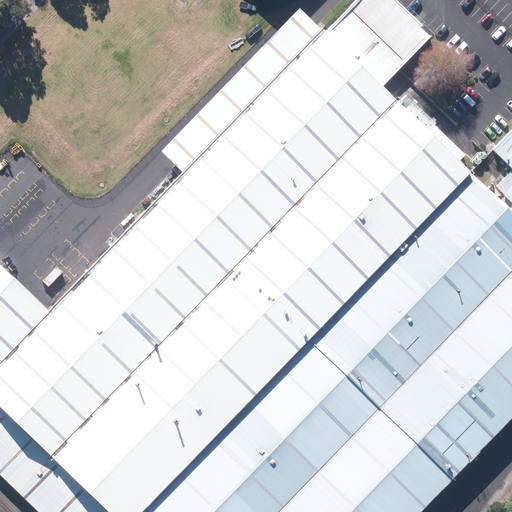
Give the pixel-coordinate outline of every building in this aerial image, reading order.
[(46,312),(0,362),(0,406),(51,456),(393,102),(379,89),(430,38),(392,0),(355,0),(322,34),(320,33),(46,312)] [(393,102),(51,456),(107,511),(140,511),(468,174),(393,102)] [(511,125),(490,149),(511,170),(511,182),(499,197),(511,209),(511,125)] [(511,214),(468,174),(140,511),(273,511),(511,268),(511,214)] [(0,362),(46,312),(0,262),(0,362)] [(511,268),(273,511),(418,511),(511,418),(511,268)] [(107,511),(51,456),(0,406),(0,473),(39,511),(107,511)]
